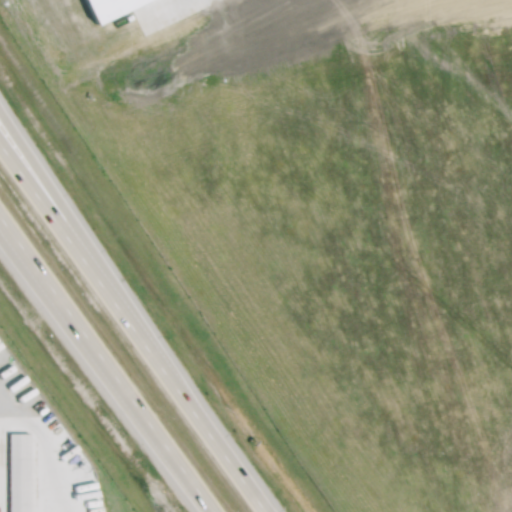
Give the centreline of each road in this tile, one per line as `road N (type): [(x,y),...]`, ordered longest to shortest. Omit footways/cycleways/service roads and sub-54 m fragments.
road 1 (motorway): [(266,511),(0,143)]
road 2 (motorway): [(0,215),(213,511)]
road 3 (motorway): [(106,290),(0,110)]
